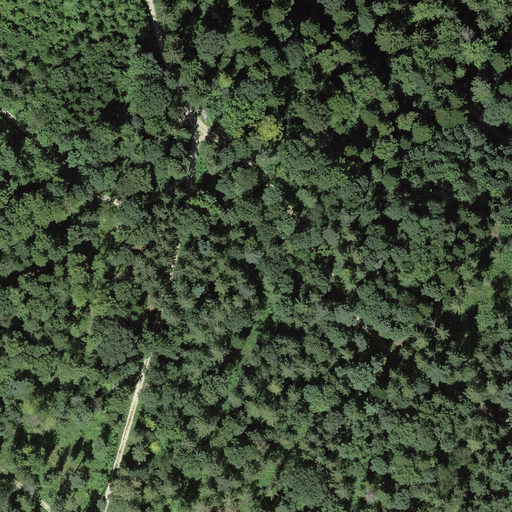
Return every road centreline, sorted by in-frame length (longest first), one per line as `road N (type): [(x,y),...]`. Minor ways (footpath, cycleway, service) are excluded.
road 1 (track): [(192,133),(226,148),(290,211),(345,304),(382,345),(511,425)]
road 2 (track): [(187,172),(174,263),(99,511)]
road 3 (track): [(192,133),(187,172),(162,193),(116,205),(74,179),(0,109)]
road 4 (track): [(267,0),(448,78)]
road 5 (track): [(511,142),(462,100),(407,0)]
road 6 (track): [(147,0),(192,133)]
